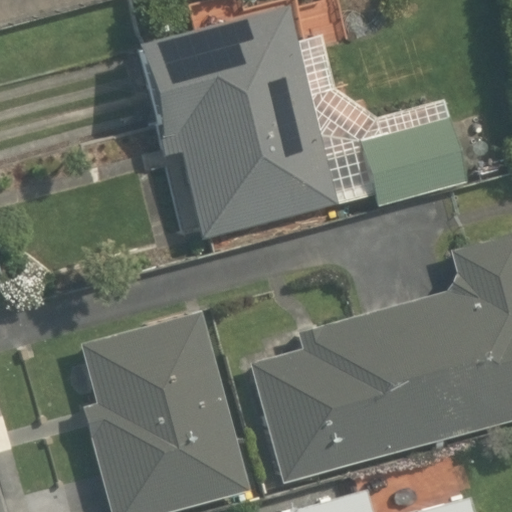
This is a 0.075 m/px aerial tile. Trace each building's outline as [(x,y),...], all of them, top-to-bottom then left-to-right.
[(132,46),(160,143),(179,137),(205,229),(328,194),(274,5),(132,46)] [(462,164),(441,111),(351,146),(372,199),(462,164)] [(511,279),(245,347),(278,477),(511,418),(511,279)] [(98,415),(80,420),(104,511),(155,511),(243,489),(195,305),(77,337),(98,415)] [(415,511),(359,511),(355,493),(269,511),(469,511),(464,489),(413,501),(415,511)]
